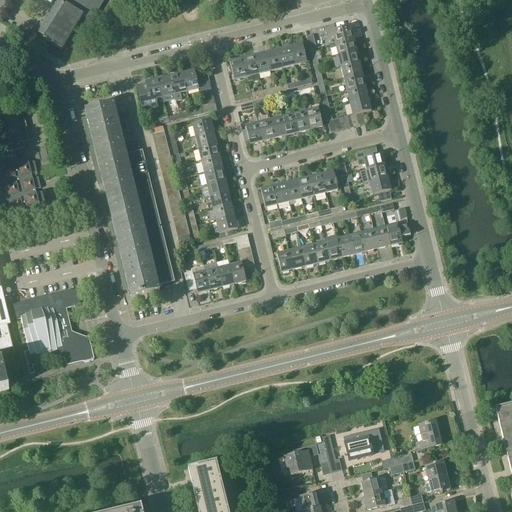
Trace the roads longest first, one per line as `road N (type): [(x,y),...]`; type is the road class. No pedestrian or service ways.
road 1 (unclassified): [(113,310),(54,82)]
road 2 (tertiary): [(197,385),(378,340)]
road 3 (unclassified): [(451,348),(491,511)]
road 4 (residential): [(210,43),(367,2)]
road 5 (residential): [(54,82),(210,43)]
road 6 (residential): [(273,297),(429,258)]
road 7 (residential): [(242,171),(398,132)]
road 8 (residential): [(119,335),(273,297)]
road 9 (unclassified): [(398,132),(367,2)]
road 10 (residential): [(242,171),(210,43)]
road 11 (unclassified): [(429,258),(398,132)]
road 12 (residential): [(273,297),(242,171)]
